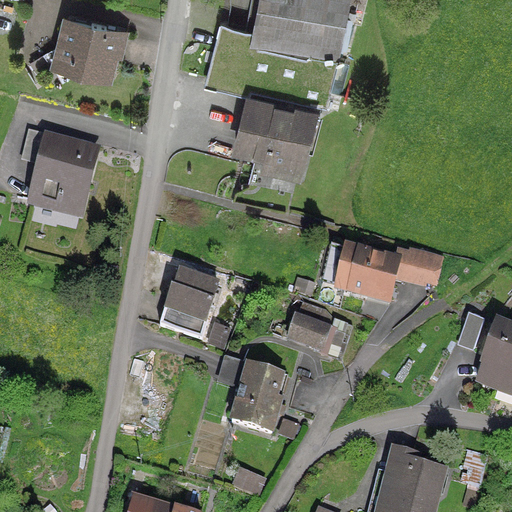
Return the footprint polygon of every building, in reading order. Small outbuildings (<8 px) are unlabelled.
[(336,56),(347,0),(259,0),(252,40),(306,50),(304,60),(250,46),(248,52),(242,50),(245,38),(224,32),(211,81),(323,110),(336,56)] [(86,70),(104,74),(115,33),(104,30),(104,27),(90,24),(89,27),(67,21),(58,57),(71,60),(79,75),(86,70)] [(46,62),(43,57),(29,66),(32,71),(46,62)] [(312,115),(246,98),(233,148),(266,157),(268,149),(301,158),(312,115)] [(92,156),(45,145),(31,204),(59,211),(63,196),(81,200),(92,156)] [(424,283),(434,285),(439,261),(409,253),(408,257),(397,254),(395,264),(346,252),(337,290),(387,302),(392,282),(403,285),(404,282),(423,287),(424,283)] [(170,292),(170,293),(163,314),(204,326),(216,288),(177,276),(172,292),(170,292)] [(297,295),(309,298),(312,287),(301,283),(297,295)] [(319,351),(327,332),(324,331),(327,322),(302,313),(299,323),(293,321),(287,340),(319,351)] [(207,347),(221,351),(228,332),(213,327),(207,347)] [(511,333),(494,327),(481,364),(482,365),(476,384),(511,396),(511,333)] [(273,401),(280,377),(246,368),(230,425),(269,436),(275,417),(281,419),(283,411),(277,409),(279,402),(273,401)] [(291,441),(297,427),(284,423),(278,437),(291,441)] [(417,459),(410,457),(391,452),(385,476),(388,476),(378,511),(431,511),(442,472),(415,466),(417,459)] [(234,486),(256,495),(260,484),(239,475),(234,486)] [(127,511),(178,511),(131,499),(127,511)]
